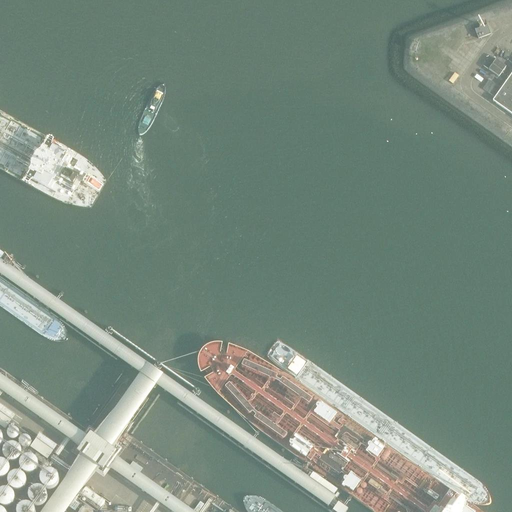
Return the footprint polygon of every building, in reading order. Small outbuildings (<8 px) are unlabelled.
[(483,27),(481,26),(481,25),(480,25),(479,25),(479,26),(479,27),(480,27),(479,29),(475,30),(478,39),(490,34),(487,25),(486,25),(487,26),(483,27)] [(511,52),(503,46),(496,55),(505,62),(511,53),(511,52)] [(496,61),(489,71),(499,78),(505,68),(496,61)] [(511,73),(493,101),(511,114),(511,73)] [(489,79),(484,88),(492,94),(498,85),(489,79)] [(0,389),(17,402),(22,395),(20,394),(22,391),(7,381),(8,380),(0,374),(0,389)] [(112,449),(130,423),(130,421),(129,419),(129,417),(128,415),(126,414),(125,413),(123,412),(121,411),(119,411),(118,411),(117,411),(115,411),(114,411),(114,412),(96,437),(112,449)] [(0,421),(0,429),(30,451),(39,438),(5,415),(0,421)] [(4,466),(8,469),(12,470),(16,469),(19,467),(21,463),(21,459),(20,455),(17,452),(13,451),(9,451),(5,453),(3,457),(2,462),(4,466)] [(21,477),(24,480),(28,481),(32,480),(35,478),(38,475),(38,471),(37,467),(34,464),(30,462),(26,462),(22,465),(19,469),(19,473),(21,477)] [(0,486),(4,485),(7,483),(9,480),(10,476),(8,472),(5,469),(2,467),(0,467),(0,486)] [(133,474),(127,483),(131,487),(138,477),(133,474)] [(42,491),(46,494),(50,495),(54,494),(57,492),(59,488),(60,484),(58,480),(55,477),(51,476),(47,476),(43,479),(41,482),(41,487),(42,491)] [(10,495),(13,497),(17,498),(21,498),(24,495),(26,492),(27,488),(26,484),(23,481),(19,479),(14,480),(11,482),(8,486),(8,490),(10,495)] [(30,509),(34,511),(33,511),(41,511),(45,510),(47,506),(47,502),(46,498),(43,495),(39,494),(35,494),(31,496),(29,500),(28,505),(30,509)] [(0,511),(12,511),(15,509),(15,505),(14,501),(11,498),(7,497),(3,497),(0,498),(0,511)]
